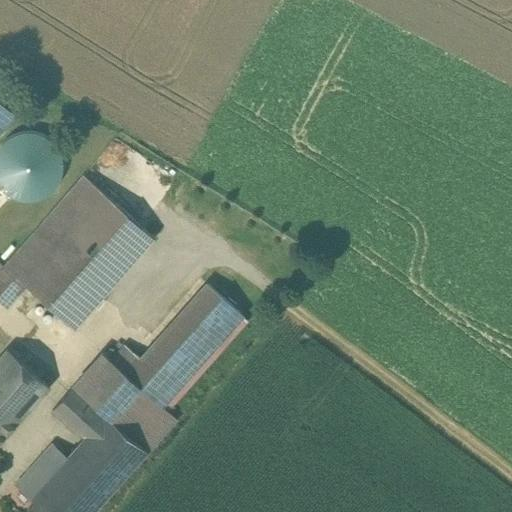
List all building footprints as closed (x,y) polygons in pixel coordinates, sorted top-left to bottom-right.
[(2,129),(0,131),(0,262),(3,266),(4,266),(84,174),(16,114),(2,129)] [(154,237),(84,174),(4,266),(17,278),(25,285),(74,328),(154,237)] [(3,266),(0,269),(0,297),(17,278),(4,266),(3,266)] [(17,278),(0,297),(0,301),(6,307),(25,285),(17,278)] [(134,352),(120,368),(167,410),(247,319),(201,278),(134,352)] [(126,344),(111,360),(120,368),(134,352),(126,344)] [(0,356),(0,441),(50,385),(8,348),(0,356)] [(103,352),(89,368),(73,385),(105,414),(147,451),(148,451),(177,418),(167,410),(120,368),(111,360),(103,352)] [(105,414),(73,385),(52,409),(70,425),(84,438),(105,414)] [(50,475),(31,498),(36,503),(47,511),(92,511),(147,451),(105,414),(84,438),(67,457),(50,475)] [(52,443),(35,462),(50,475),(67,457),(52,443)] [(35,462),(16,484),(31,498),(50,475),(35,462)] [(47,511),(36,503),(27,511),(47,511)]
